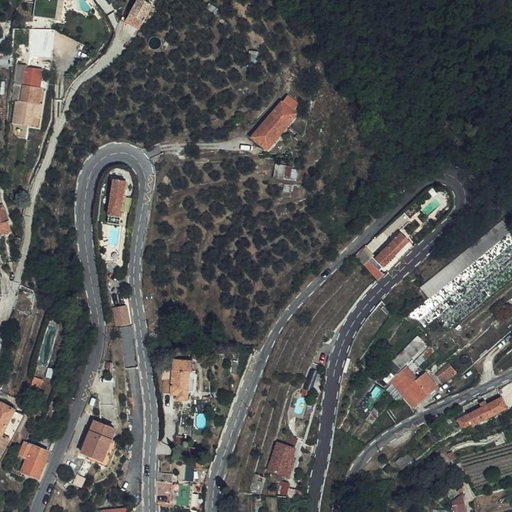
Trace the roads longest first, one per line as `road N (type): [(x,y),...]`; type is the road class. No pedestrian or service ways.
road 1 (tertiary): [(211,511),(217,472),(271,340),(340,261),(445,176),(458,181),(464,203),(365,310),(338,352),(312,511)]
road 2 (tertiary): [(35,511),(93,363),(97,309),(83,197),(91,171),(115,152),(144,168),(133,272),(150,404),(149,511)]
road 3 (residential): [(120,30),(117,46),(70,92),(32,199),(0,332)]
road 4 (tertiary): [(343,511),(348,481),(376,446),(511,375)]
